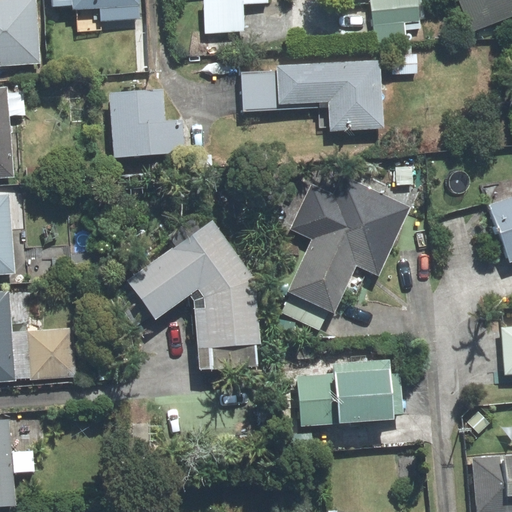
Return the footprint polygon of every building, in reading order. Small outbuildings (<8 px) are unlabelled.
[(45,0),(46,13),(73,13),(73,34),(99,34),(99,26),(137,26),(136,0),(45,0)] [(214,0),(215,2),(199,2),(199,38),(240,38),(240,6),(267,7),(267,0),(214,0)] [(405,43),(403,23),(419,21),(417,0),(372,0),(365,1),(368,27),(370,47),(405,43)] [(511,0),(454,0),(467,35),(511,17),(511,0)] [(33,1),(0,2),(0,71),(36,70),(33,1)] [(409,56),(409,48),(388,48),(389,77),(417,77),(416,55),(409,56)] [(324,107),(325,134),(378,131),(375,66),(238,73),(240,111),(324,107)] [(3,92),(0,91),(0,178),(11,178),(3,92)] [(162,122),(161,93),(104,95),(107,160),(179,157),(177,121),(162,122)] [(115,175),(114,196),(157,197),(158,177),(115,175)] [(511,180),(482,188),(502,265),(511,262),(511,180)] [(405,209),(339,183),(334,197),(308,186),(288,236),(306,243),(284,298),(332,318),(353,267),(377,277),(405,209)] [(6,198),(0,198),(0,281),(9,281),(6,198)] [(193,377),(254,375),(256,292),(208,222),(120,283),(148,324),(189,297),(193,377)] [(89,255),(25,260),(28,287),(91,282),(89,255)] [(0,384),(11,384),(4,293),(0,293),(0,384)] [(69,331),(27,330),(26,381),(68,382),(69,331)] [(511,331),(498,332),(500,377),(511,376),(511,331)] [(292,430),(381,429),(381,417),(397,416),(397,366),(335,367),(335,378),(292,379),(292,430)] [(9,425),(0,425),(0,511),(11,511),(9,425)] [(511,511),(511,458),(468,461),(471,511),(511,511)]
